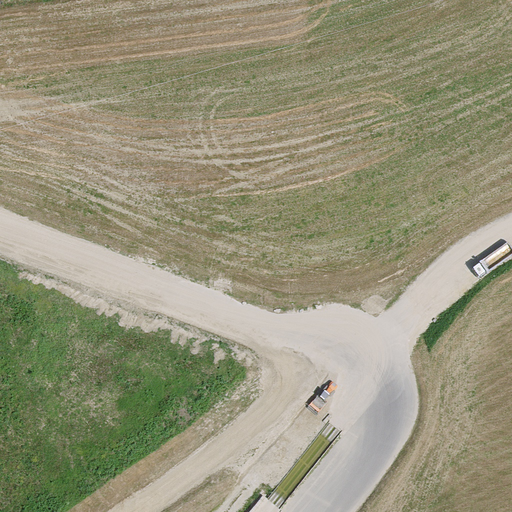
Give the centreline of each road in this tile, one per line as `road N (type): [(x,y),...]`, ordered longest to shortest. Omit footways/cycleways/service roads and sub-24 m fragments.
road 1 (track): [(283,511),(402,322),(431,291),(511,234)]
road 2 (track): [(127,511),(212,453),(252,438),(312,464)]
